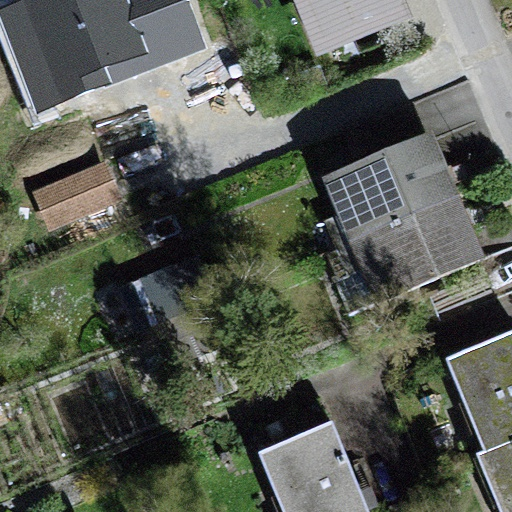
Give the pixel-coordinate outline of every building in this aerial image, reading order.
[(382,0),(273,0),(309,82),(401,43),(382,0)] [(317,186),(340,243),(444,202),(422,145),(317,186)] [(101,169),(20,206),(39,249),(120,212),(101,169)] [(471,270),(444,202),(340,243),(367,311),(471,270)] [(198,257),(179,264),(198,307),(215,300),(198,257)] [(229,333),(215,300),(198,307),(212,341),(229,333)] [(477,456),(511,440),(511,332),(437,366),(477,456)] [(285,511),(366,511),(319,401),(251,430),(285,511)] [(511,511),(511,440),(477,456),(462,463),(483,511),(511,511)]
